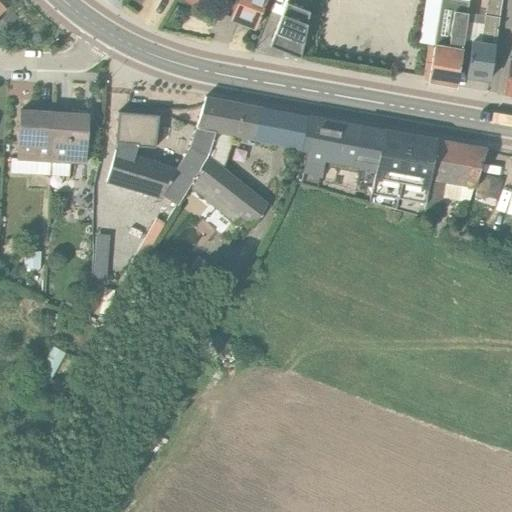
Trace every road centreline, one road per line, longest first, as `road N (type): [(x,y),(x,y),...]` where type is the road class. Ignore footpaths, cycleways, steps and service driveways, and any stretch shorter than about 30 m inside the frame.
road 1 (secondary): [(511,127),(234,78),(105,33)]
road 2 (unknown): [(236,257),(100,511)]
